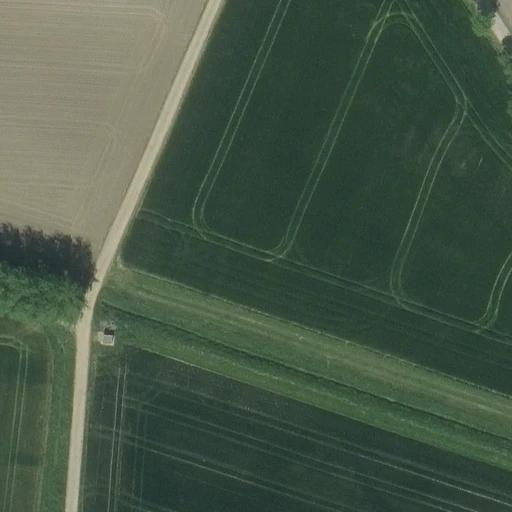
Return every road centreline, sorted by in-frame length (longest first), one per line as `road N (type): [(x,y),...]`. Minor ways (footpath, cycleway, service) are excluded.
road 1 (track): [(96,280),(219,0)]
road 2 (track): [(96,280),(64,511)]
